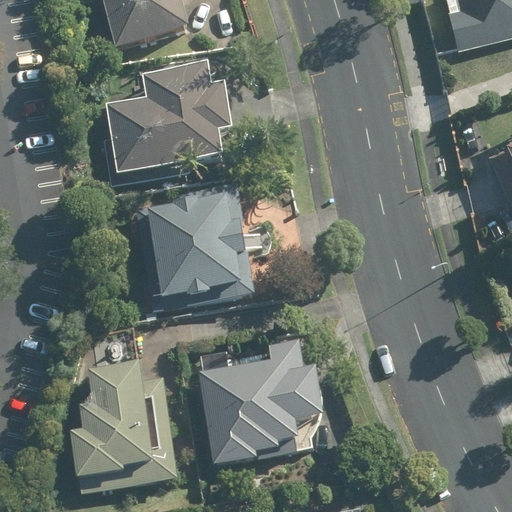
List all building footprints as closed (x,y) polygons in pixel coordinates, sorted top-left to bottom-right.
[(116,2),(128,51),(202,33),(194,0),(99,0),(100,6),(116,2)] [(511,40),(511,0),(450,0),(463,53),(511,40)] [(108,143),(117,192),(199,178),(197,167),(241,159),(237,140),(251,138),(243,90),(234,91),(230,71),(153,84),(156,105),(116,111),(121,141),(108,143)] [(511,155),(497,162),(511,195),(511,155)] [(185,208),(148,214),(166,315),(260,299),(254,267),(264,265),(258,226),(248,228),(242,198),(213,203),(211,197),(184,202),(185,208)] [(209,376),(225,464),(269,456),(268,451),(290,447),(289,444),(311,440),(308,422),(339,416),(330,368),(317,371),(312,344),(280,350),(282,363),(209,376)] [(90,496),(186,480),(172,395),(157,398),(151,362),(95,371),(101,406),(89,408),(92,430),(79,432),(90,496)]
